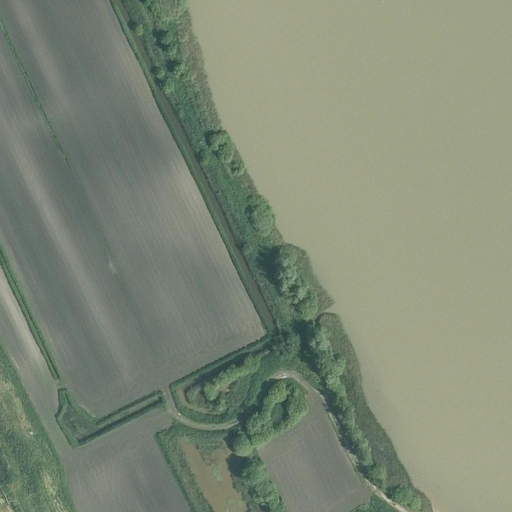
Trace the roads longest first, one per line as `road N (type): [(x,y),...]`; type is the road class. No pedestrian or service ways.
road 1 (track): [(306,375),(279,373),(245,415),(217,427),(179,416),(165,389)]
road 2 (track): [(402,511),(364,477),(323,391),(306,375)]
